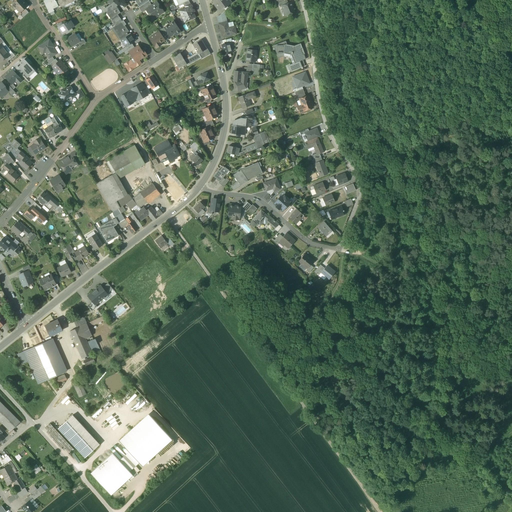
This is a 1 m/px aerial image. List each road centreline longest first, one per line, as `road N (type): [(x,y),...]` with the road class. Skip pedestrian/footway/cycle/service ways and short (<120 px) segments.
road 1 (residential): [(299,0),(327,131),(360,182),(339,251),(306,242),(258,199),(198,188)]
road 2 (track): [(442,337),(396,278),(339,251),(338,282),(286,381)]
road 3 (tertiary): [(27,323),(198,188)]
road 4 (track): [(165,217),(286,381)]
road 5 (track): [(286,381),(380,511)]
road 6 (residential): [(96,102),(0,224)]
road 7 (residential): [(31,0),(96,102)]
